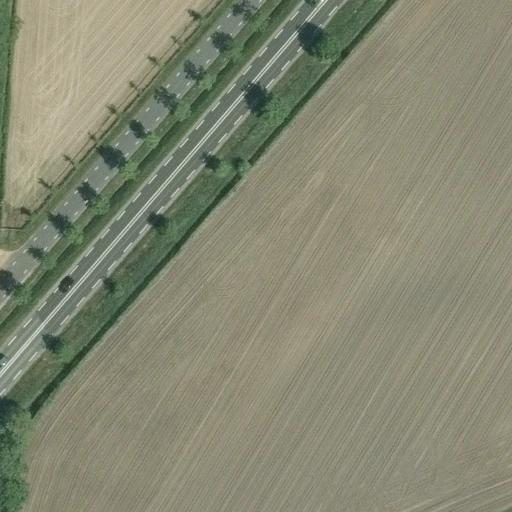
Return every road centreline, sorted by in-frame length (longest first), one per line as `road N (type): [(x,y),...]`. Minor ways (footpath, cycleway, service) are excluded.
road 1 (primary): [(0,373),(325,0)]
road 2 (unclassified): [(0,291),(253,0)]
